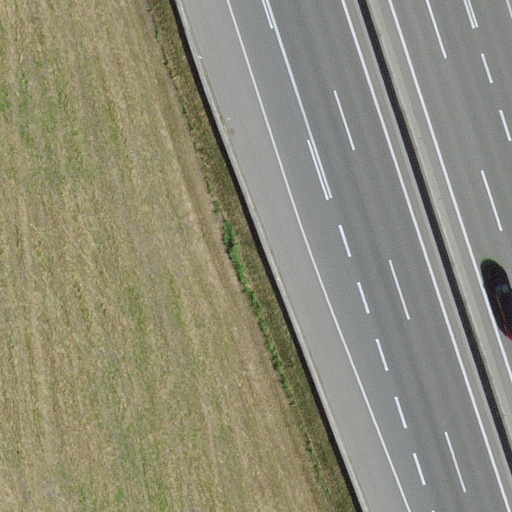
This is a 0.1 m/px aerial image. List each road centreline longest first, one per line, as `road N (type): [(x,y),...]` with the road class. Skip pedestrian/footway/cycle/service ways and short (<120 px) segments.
road 1 (motorway): [(305,0),(473,511)]
road 2 (motorway): [(511,253),(428,0)]
